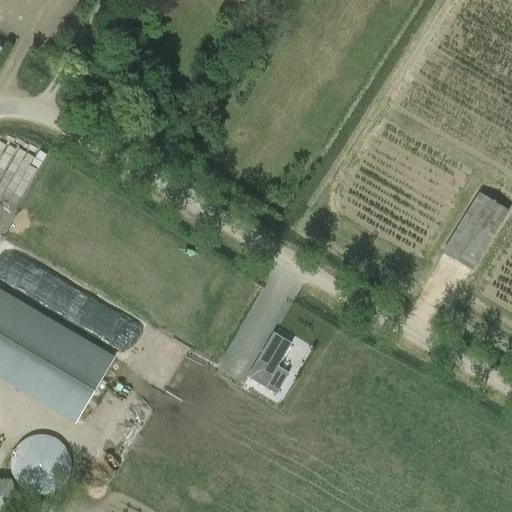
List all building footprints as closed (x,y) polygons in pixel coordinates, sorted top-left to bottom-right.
[(479,193),(442,252),(472,271),(510,212),(479,193)] [(0,261),(0,283),(108,340),(124,310),(7,249),(0,261)] [(0,386),(72,430),(113,361),(0,294),(0,386)] [(248,377),(265,388),(276,394),(288,374),(277,368),(291,344),(274,334),(248,377)] [(50,495),(58,490),(65,483),(69,475),(71,465),(69,456),(65,447),(58,441),(50,436),(40,435),(31,436),(22,441),(15,447),(11,456),(10,465),(11,475),(15,483),(22,490),(31,495),(40,496),(50,495)] [(10,511),(20,498),(11,480),(0,479),(0,511),(10,511)]
